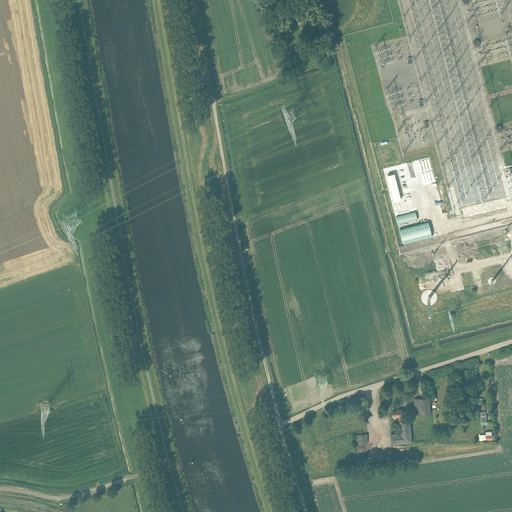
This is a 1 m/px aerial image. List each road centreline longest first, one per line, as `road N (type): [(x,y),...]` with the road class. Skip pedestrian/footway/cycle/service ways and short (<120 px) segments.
road 1 (track): [(156,0),(225,353),(274,511)]
road 2 (unclassified): [(306,511),(279,424),(350,392),(511,342)]
road 3 (track): [(279,424),(212,98)]
road 4 (unclassified): [(0,490),(66,498),(131,478)]
